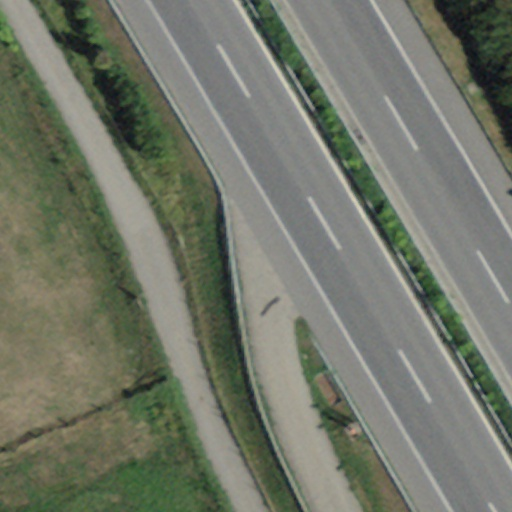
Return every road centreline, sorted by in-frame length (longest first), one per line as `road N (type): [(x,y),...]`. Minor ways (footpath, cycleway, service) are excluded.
road 1 (motorway): [(184,0),(481,511)]
road 2 (unclassified): [(3,0),(84,136),(146,274),(202,433),(244,511)]
road 3 (motorway): [(511,312),(318,0)]
